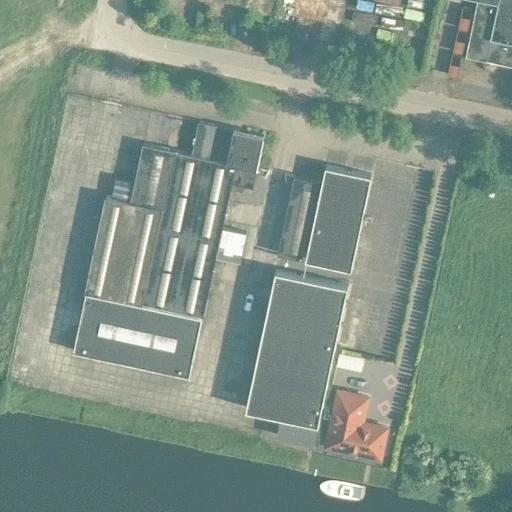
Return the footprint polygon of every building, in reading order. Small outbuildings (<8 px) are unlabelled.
[(511,0),(476,0),(465,57),(511,66),(511,0)] [(10,210),(36,59),(10,55),(12,66),(0,68),(0,191),(6,190),(10,210)] [(203,317),(231,185),(251,190),(256,169),(259,169),(259,168),(256,168),(263,135),(198,121),(191,154),(142,143),(130,201),(124,200),(128,181),(116,178),(112,197),(105,196),(84,292),(85,292),(73,351),(189,376),(201,317),(203,317)] [(117,167),(120,149),(110,147),(107,165),(117,167)] [(305,260),(351,269),(371,175),(325,166),(305,260)] [(301,259),(318,181),(293,176),(276,253),(301,259)] [(223,228),(216,256),(237,261),(243,232),(223,228)] [(275,270),(246,408),(318,424),(348,285),(275,270)] [(335,388),(323,448),(383,459),(389,426),(364,422),(370,394),(335,388)]
